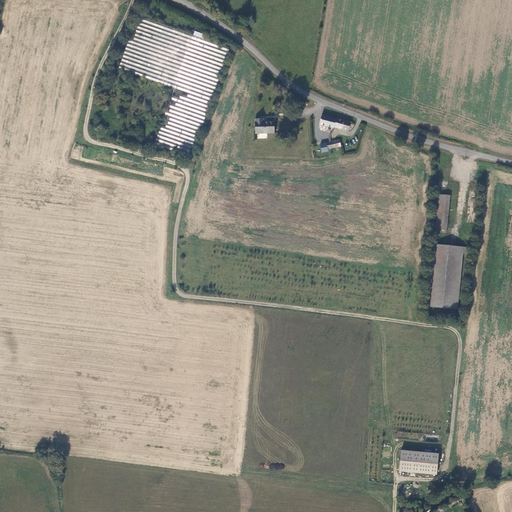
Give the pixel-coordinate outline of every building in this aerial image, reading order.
[(176,138),(193,144),(207,107),(202,105),(199,112),(192,109),(190,113),(188,112),(184,122),(177,119),(175,124),(181,126),(180,130),(179,129),(176,138)] [(335,127),(349,131),(351,123),(322,115),(320,125),(334,129),(335,127)] [(274,134),(274,122),(264,122),(264,119),(255,120),(256,134),(274,134)] [(160,132),(157,140),(166,144),(168,140),(164,139),(166,134),(160,132)] [(326,143),(328,149),(336,148),(336,149),(337,150),(338,150),(340,149),(340,148),(340,147),(341,147),(340,141),(326,143)] [(326,143),(315,146),(317,157),(329,155),(328,149),(326,143)] [(450,196),(438,195),(434,232),(445,233),(450,196)] [(467,248),(433,245),(428,306),(458,310),(462,254),(467,254),(467,248)] [(437,475),(439,454),(401,451),(399,471),(437,475)]
